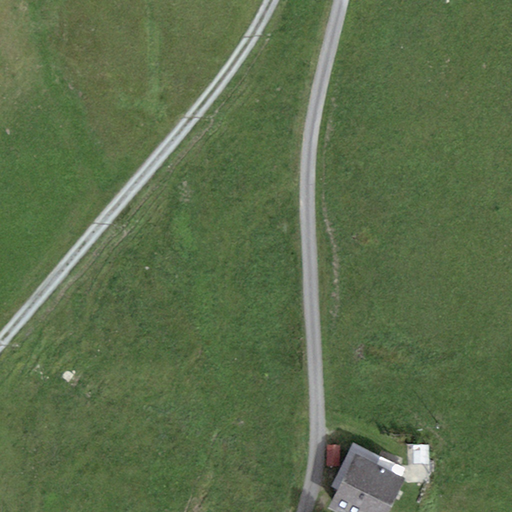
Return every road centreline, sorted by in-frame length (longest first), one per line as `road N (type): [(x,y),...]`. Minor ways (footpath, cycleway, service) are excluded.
road 1 (track): [(343,0),(310,155),(320,472),(305,511)]
road 2 (track): [(0,354),(217,99),(277,0)]
